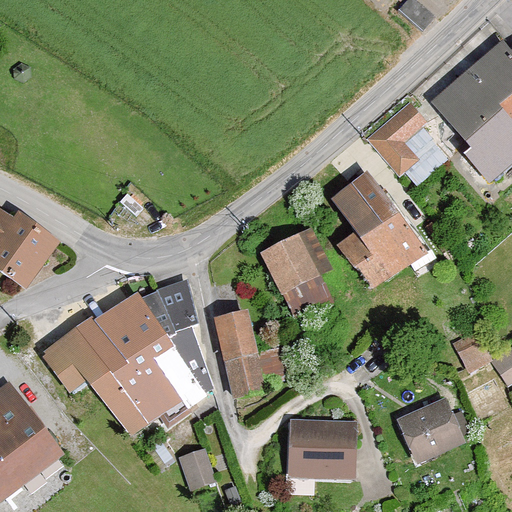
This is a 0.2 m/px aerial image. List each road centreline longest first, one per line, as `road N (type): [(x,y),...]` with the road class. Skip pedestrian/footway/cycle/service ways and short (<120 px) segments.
road 1 (unclassified): [(193,251),(342,134),(488,0)]
road 2 (residential): [(193,251),(222,412),(238,452)]
road 3 (unclassified): [(0,188),(96,242),(152,257)]
road 4 (residential): [(0,323),(152,257)]
